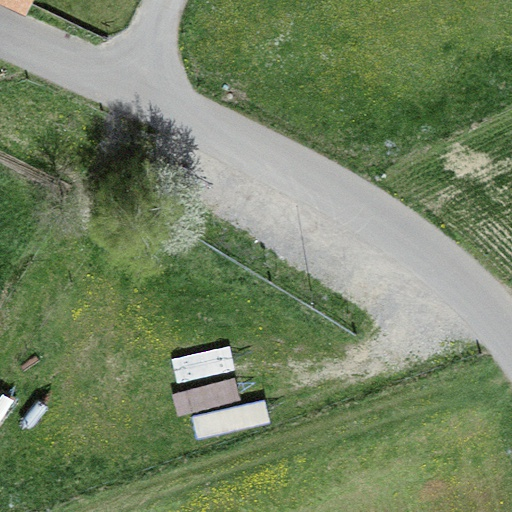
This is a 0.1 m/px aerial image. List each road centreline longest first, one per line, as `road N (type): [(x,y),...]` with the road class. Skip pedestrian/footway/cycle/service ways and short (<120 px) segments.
road 1 (tertiary): [(136,99),(396,228),(511,347)]
road 2 (tertiary): [(0,38),(136,99)]
